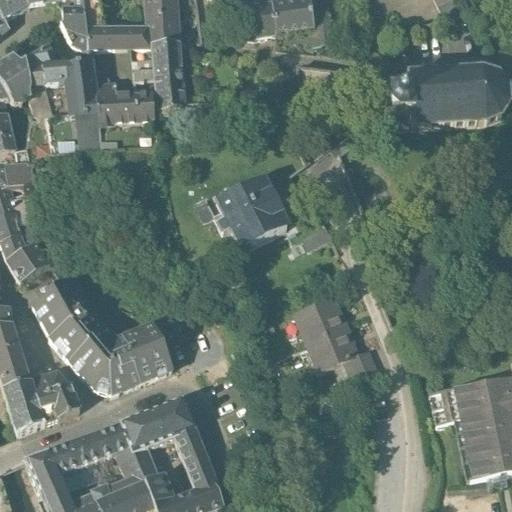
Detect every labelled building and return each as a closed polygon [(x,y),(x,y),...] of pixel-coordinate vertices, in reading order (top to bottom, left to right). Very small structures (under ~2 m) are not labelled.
[(0,0),(0,21),(3,26),(29,10),(22,0),(0,0)] [(22,0),(29,10),(36,9),(44,7),(39,0),(22,0)] [(80,0),(77,0),(59,4),(61,13),(82,12),(80,0)] [(80,0),(82,12),(83,12),(86,30),(101,29),(97,0),(80,0)] [(145,0),(147,27),(150,46),(152,46),(151,44),(179,42),(175,0),(145,0)] [(281,0),(272,1),(276,32),(312,27),(314,26),(313,18),(310,0),(281,0)] [(434,0),(444,20),(468,15),(460,0),(434,0)] [(257,4),(250,5),(250,6),(249,6),(255,36),(276,32),(272,1),(257,4)] [(241,36),(255,36),(249,6),(231,9),(236,33),(238,35),(241,36)] [(87,52),(85,30),(86,30),(83,12),(82,12),(61,13),(62,28),(59,28),(68,43),(70,46),(73,48),(88,53),(87,52)] [(314,26),(312,27),(314,44),(323,43),(319,17),(313,18),(314,26)] [(0,40),(8,33),(3,26),(0,21),(0,40)] [(86,30),(85,30),(87,52),(110,50),(130,48),(131,48),(150,48),(150,46),(147,27),(101,29),(86,30)] [(179,42),(151,44),(152,46),(153,58),(154,69),(181,66),(179,42)] [(130,48),(110,50),(111,61),(116,60),(117,73),(118,73),(133,71),(131,60),(130,48)] [(48,51),(20,72),(24,75),(28,97),(28,98),(30,106),(28,106),(33,123),(35,123),(36,128),(43,127),(44,129),(46,128),(46,130),(53,128),(43,92),(40,74),(56,72),(56,71),(48,51)] [(153,58),(131,60),(133,71),(154,69),(153,58)] [(11,63),(0,70),(0,109),(3,109),(3,110),(9,109),(12,113),(21,111),(21,107),(28,106),(30,106),(28,98),(28,97),(24,75),(20,72),(11,63)] [(92,65),(56,71),(56,72),(40,74),(43,92),(57,89),(63,85),(69,124),(77,123),(96,120),(97,120),(95,101),(93,89),(95,89),(93,78),(92,70),(92,65)] [(181,66),(154,69),(155,78),(158,112),(185,110),(181,66)] [(93,78),(104,76),(102,68),(92,70),(93,78)] [(154,69),(133,71),(134,82),(143,81),(143,79),(155,78),(154,69)] [(133,71),(118,73),(121,90),(135,89),(134,82),(133,71)] [(391,119),(392,134),(486,127),(500,121),(509,107),(508,90),(497,77),(481,73),(388,79),(389,96),(388,96),(390,120),(391,119)] [(109,87),(108,79),(104,76),(93,78),(95,89),(93,89),(95,101),(97,120),(96,120),(98,131),(154,125),(152,94),(117,99),(115,86),(109,87)] [(96,120),(77,123),(79,141),(98,139),(98,131),(96,120)] [(27,137),(29,127),(27,121),(17,124),(21,139),(27,137)] [(6,124),(0,125),(0,163),(14,160),(6,124)] [(14,160),(16,176),(2,177),(5,196),(8,196),(32,193),(30,170),(28,171),(24,158),(14,160)] [(262,192),(216,215),(221,225),(213,229),(217,238),(222,249),(231,245),(240,264),(286,241),(278,226),(280,225),(271,207),(269,208),(262,192)] [(5,197),(0,198),(0,224),(14,221),(11,208),(11,207),(8,196),(5,196),(5,197)] [(14,221),(0,224),(0,248),(18,243),(14,221)] [(307,262),(330,249),(324,237),(300,250),(307,262)] [(0,249),(6,267),(23,256),(18,243),(0,248),(0,249)] [(34,249),(23,256),(6,267),(7,268),(19,289),(49,270),(34,249)] [(153,329),(117,344),(102,333),(103,332),(88,316),(89,315),(72,284),(53,297),(53,298),(32,310),(50,342),(48,343),(83,383),(84,382),(93,393),(95,391),(110,394),(110,399),(119,395),(138,387),(172,373),(153,329)] [(332,311),(293,326),(305,356),(344,340),(332,311)] [(0,331),(10,330),(8,312),(0,312),(0,331)] [(10,330),(0,331),(0,387),(2,395),(27,386),(28,386),(11,330),(10,330)] [(344,340),(305,356),(316,384),(343,373),(355,368),(354,366),(344,340)] [(366,361),(354,366),(355,368),(343,373),(353,397),(377,387),(366,361)] [(511,375),(511,376),(511,379),(511,387),(452,401),(458,432),(471,490),(511,481),(511,375)] [(27,386),(2,395),(17,441),(44,430),(34,402),(27,386)] [(68,391),(34,402),(44,430),(57,424),(58,425),(78,416),(78,415),(68,391)] [(458,432),(452,401),(428,406),(434,437),(458,432)] [(216,511),(222,510),(222,505),(215,488),(182,406),(179,406),(120,430),(151,511),(216,511)] [(43,511),(151,511),(120,430),(24,466),(34,489),(43,511)] [(248,458),(272,446),(265,431),(240,443),(248,458)]
